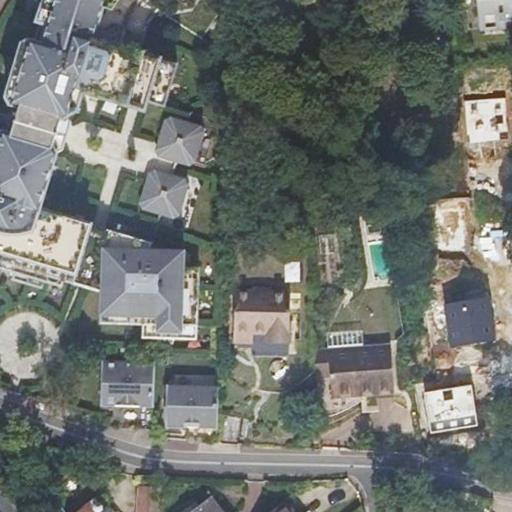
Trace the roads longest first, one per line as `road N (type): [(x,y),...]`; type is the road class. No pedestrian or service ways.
road 1 (residential): [(0,409),(160,462),(360,468)]
road 2 (residential): [(360,468),(511,489)]
